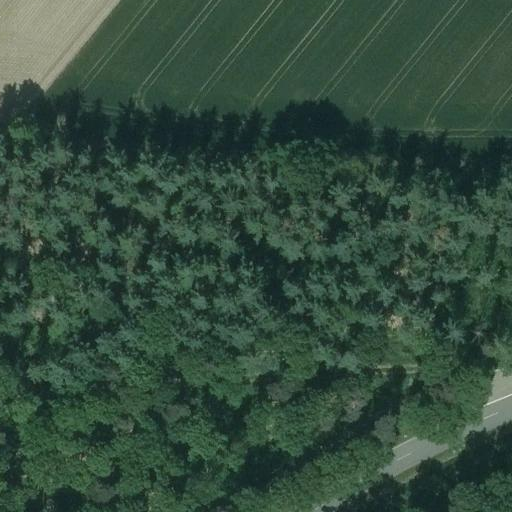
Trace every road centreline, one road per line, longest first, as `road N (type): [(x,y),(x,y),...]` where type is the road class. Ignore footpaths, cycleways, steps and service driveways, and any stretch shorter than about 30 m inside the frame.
road 1 (track): [(511,361),(0,390)]
road 2 (tertiary): [(332,511),(511,416)]
